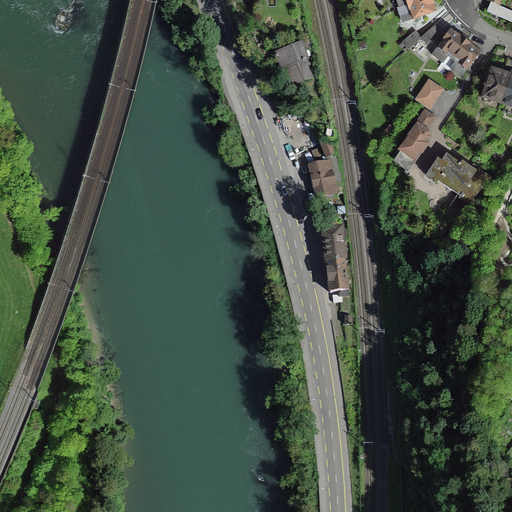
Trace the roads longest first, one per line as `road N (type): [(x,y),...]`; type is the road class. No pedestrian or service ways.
road 1 (primary): [(336,511),(302,274),(212,0)]
road 2 (track): [(59,358),(98,382),(107,409),(102,511)]
road 3 (track): [(16,511),(53,431),(59,358)]
